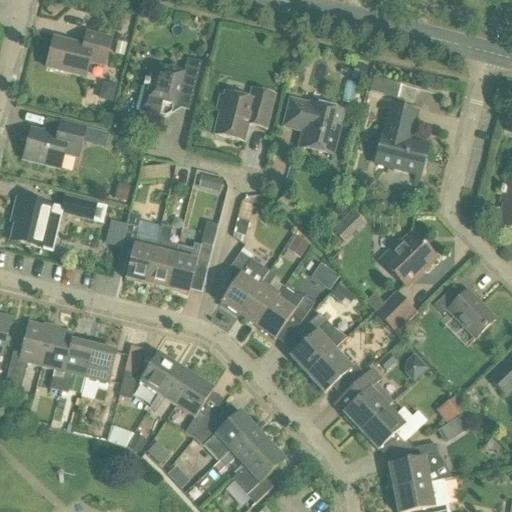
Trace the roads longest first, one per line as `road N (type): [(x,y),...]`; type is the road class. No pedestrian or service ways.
road 1 (residential): [(510,277),(455,221),(491,54)]
road 2 (residential): [(202,329),(323,446),(347,482),(354,511)]
road 3 (secondary): [(491,54),(271,0)]
road 4 (residential): [(202,329),(237,173),(184,159)]
road 5 (residential): [(0,277),(202,329)]
